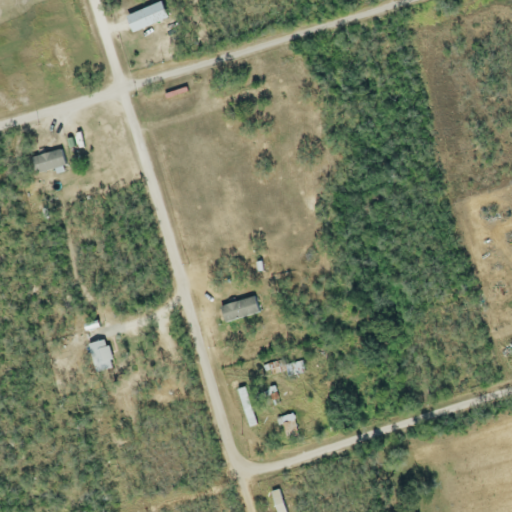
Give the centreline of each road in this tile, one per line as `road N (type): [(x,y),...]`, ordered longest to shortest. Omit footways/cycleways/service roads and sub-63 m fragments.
road 1 (residential): [(238,471),(92,0)]
road 2 (residential): [(0,129),(424,0)]
road 3 (residential): [(511,394),(276,470),(238,471)]
